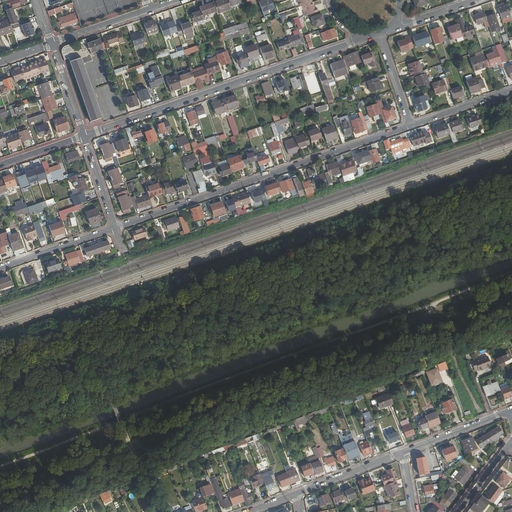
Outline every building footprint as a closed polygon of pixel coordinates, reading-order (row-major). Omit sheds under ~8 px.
[(15,24),(17,23),(12,9),(20,6),(20,5),(26,3),(24,0),(20,0),(18,1),(18,0),(5,5),(7,10),(6,10),(7,12),(6,12),(9,21),(11,25),(15,24)] [(217,15),(231,11),(229,6),(227,0),(220,0),(221,1),(213,4),(216,12),(217,15)] [(270,0),(260,0),(259,1),(264,16),(269,15),(267,10),(273,8),(270,0)] [(199,7),(201,12),(202,16),(216,12),(213,4),(213,3),(199,7)] [(305,17),(318,12),(317,8),(314,9),(312,3),(301,7),(305,17)] [(497,8),(501,18),(503,17),(508,15),(505,5),(497,8)] [(63,12),(61,7),(47,11),(49,16),(55,14),(55,15),(63,12)] [(198,26),(205,23),(202,16),(201,12),(190,15),(193,23),(197,22),(198,26)] [(484,12),(474,16),(477,24),(487,21),(486,18),(484,12)] [(77,22),(74,14),(59,19),(59,21),(61,27),(77,22)] [(314,27),(324,24),(321,14),(311,18),(314,27)] [(487,21),(491,33),(497,31),(497,33),(501,32),(495,15),(486,18),(487,21)] [(458,25),(462,36),(462,37),(473,34),(471,25),(466,27),(464,28),(461,17),(456,19),(458,25)] [(28,19),(20,22),(26,37),(35,34),(34,30),(33,26),(32,26),(31,22),(30,23),(28,19)] [(0,34),(0,36),(13,31),(11,28),(11,25),(9,21),(0,23),(0,34)] [(154,21),(144,24),(147,34),(157,31),(154,21)] [(177,32),(176,28),(173,21),(167,23),(170,34),(177,32)] [(236,26),(238,31),(245,29),(246,29),(252,27),(250,21),(236,26)] [(189,24),(176,28),(177,32),(178,36),(179,37),(184,35),(186,41),(194,38),(189,24)] [(447,28),(451,40),(462,36),(458,25),(447,28)] [(223,31),(224,36),(238,31),(236,26),(222,30),(223,31)] [(435,35),(438,43),(444,41),(445,45),(449,43),(447,36),(443,38),(441,33),(443,32),(441,27),(433,30),(435,35)] [(334,29),(324,32),(324,34),(326,34),(328,40),(336,37),(336,35),(337,34),(336,30),(334,31),(334,29)] [(225,38),(226,42),(240,37),(240,36),(238,31),(224,36),(225,38)] [(416,47),(430,42),(426,32),(412,37),(416,47)] [(103,39),(106,50),(110,48),(109,45),(119,41),(116,34),(116,33),(106,37),(106,38),(103,39)] [(135,34),(130,36),(134,46),(146,42),(143,33),(136,36),(135,34)] [(255,37),(257,42),(266,39),(265,33),(255,37)] [(287,39),(287,40),(290,48),(303,43),(301,37),(299,37),(298,35),(287,39)] [(61,50),(64,60),(69,59),(91,122),(101,118),(81,59),(87,56),(87,55),(91,54),(91,53),(103,49),(100,39),(87,44),(85,39),(82,40),(82,42),(80,43),(82,49),(74,52),(72,44),(62,47),(61,50)] [(279,52),(290,48),(287,40),(276,44),(279,52)] [(409,50),(405,40),(402,41),(397,43),(400,53),(409,50)] [(259,48),(264,61),(274,57),(270,44),(259,48)] [(495,46),(501,62),(505,61),(500,44),(495,46)] [(240,69),(250,66),(243,45),(235,48),(238,57),(235,57),(237,63),(238,63),(240,69)] [(258,56),(255,45),(244,48),(248,59),(258,56)] [(486,55),(486,57),(485,58),(486,62),(488,62),(488,63),(497,60),(498,65),(501,64),(499,60),(496,49),(492,50),(493,52),(486,55)] [(227,52),(216,55),(218,61),(220,60),(221,65),(230,62),(227,52)] [(345,64),(349,62),(350,66),(355,64),(354,61),(360,59),(358,52),(343,57),(345,64)] [(373,62),(364,66),(365,69),(370,68),(371,69),(375,67),(376,65),(371,52),(370,53),(373,62)] [(370,53),(361,56),(364,66),(373,62),(370,53)] [(470,59),(473,67),(486,63),(486,62),(485,58),(483,54),(470,59)] [(16,70),(11,72),(12,75),(13,77),(15,83),(24,80),(24,81),(32,78),(32,77),(41,74),(41,75),(50,72),(46,60),(41,61),(40,61),(37,62),(33,63),(34,64),(28,66),(29,67),(24,68),(24,67),(20,69),(20,68),(16,69),(16,70)] [(213,75),(220,72),(216,61),(208,64),(204,66),(205,70),(207,75),(213,73),(213,75)] [(348,73),(344,61),(330,66),(334,78),(348,73)] [(411,75),(422,71),(418,61),(408,65),(411,75)] [(136,67),(136,69),(138,73),(144,70),(142,64),(141,65),(136,67)] [(148,81),(151,90),(156,88),(155,86),(159,85),(164,83),(161,76),(161,77),(156,64),(155,65),(155,66),(150,68),(152,72),(150,73),(149,71),(148,71),(149,73),(147,74),(149,80),(148,81)] [(193,75),(205,70),(204,66),(191,70),(193,75)] [(193,75),(198,90),(203,88),(200,80),(208,77),(207,75),(205,70),(193,75)] [(183,71),(176,73),(177,76),(177,77),(179,81),(181,87),(189,84),(194,82),(193,79),(191,73),(185,75),(183,71)] [(429,84),(424,71),(422,71),(411,75),(409,76),(410,80),(414,79),(417,88),(425,85),(429,84)] [(321,84),(327,101),(332,99),(324,74),(318,76),(319,78),(321,84)] [(174,89),(181,87),(179,81),(177,77),(177,76),(166,80),(170,92),(174,90),(174,89)] [(15,83),(13,77),(3,81),(3,82),(4,85),(0,86),(0,87),(2,94),(7,93),(6,91),(13,88),(13,87),(16,86),(15,83)] [(293,82),(293,84),(294,86),(298,85),(298,86),(301,85),(299,80),(296,80),(295,77),(290,79),(291,83),(293,82)] [(380,81),(378,77),(373,79),(369,81),(366,82),(370,94),(383,89),(381,84),(380,85),(379,82),(380,81)] [(447,82),(445,78),(442,80),(442,81),(441,81),(443,86),(444,85),(446,90),(449,89),(447,82)] [(466,81),(471,94),(480,90),(477,81),(476,78),(466,81)] [(477,81),(480,90),(486,88),(483,79),(477,81)] [(280,82),(276,84),(277,87),(279,93),(288,90),(285,80),(280,82)] [(443,86),(441,81),(440,82),(436,83),(439,93),(446,91),(446,90),(444,85),(443,86)] [(52,95),(48,82),(39,85),(43,99),(52,95)] [(265,84),(261,85),(265,97),(272,94),(269,84),(266,85),(265,84)] [(454,89),(456,97),(464,95),(461,86),(454,89)] [(144,93),(143,90),(139,91),(137,92),(141,102),(144,101),(144,102),(147,101),(147,100),(150,99),(148,94),(147,92),(144,93)] [(57,109),(52,95),(43,99),(42,99),(47,112),(50,111),(57,109)] [(135,95),(126,98),(130,108),(138,105),(135,95)] [(238,107),(235,96),(221,100),(225,111),(238,107)] [(225,111),(221,100),(212,104),(216,115),(225,112),(225,111)] [(417,111),(429,107),(427,101),(415,105),(417,111)] [(382,104),(378,106),(383,121),(386,120),(386,121),(388,120),(396,118),(393,111),(392,107),(384,110),(382,104)] [(301,113),(315,108),(313,105),(300,110),(301,113)] [(327,109),(325,105),(315,108),(316,113),(327,109)] [(377,115),(379,114),(376,105),(366,108),(369,118),(372,117),(374,120),(378,119),(377,115)] [(25,111),(23,106),(16,108),(10,110),(11,114),(16,113),(16,114),(25,111)] [(204,114),(202,106),(195,109),(198,116),(204,114)] [(490,113),(494,125),(499,124),(500,125),(504,124),(499,110),(490,113)] [(9,111),(0,114),(0,117),(5,116),(6,121),(9,120),(8,115),(10,115),(9,111)] [(194,119),(195,122),(197,121),(194,111),(187,114),(189,121),(194,119)] [(475,117),(467,120),(471,129),(482,125),(478,115),(475,116),(475,117)] [(63,129),(64,130),(69,129),(65,116),(53,120),(57,131),(63,129)] [(234,136),(238,135),(232,116),(227,117),(234,136)] [(349,129),(352,128),(349,121),(347,116),(338,119),(337,117),(333,118),(337,128),(340,127),(342,127),(343,131),(342,131),(343,135),(345,135),(351,133),(349,129)] [(288,118),(274,122),(278,135),(285,132),(283,128),(285,128),(283,124),(289,122),(288,118)] [(364,131),(362,125),(359,118),(351,121),(353,129),(355,134),(364,131)] [(461,130),(458,121),(450,123),(453,133),(461,130)] [(172,134),(168,122),(156,126),(159,134),(167,131),(169,135),(172,134)] [(50,133),(49,129),(47,123),(45,124),(45,126),(37,129),(38,133),(44,131),(45,135),(50,133)] [(449,135),(446,124),(433,128),(437,139),(449,135)] [(322,130),(326,142),(337,138),(333,126),(322,130)] [(30,138),(28,129),(27,130),(27,127),(24,128),(25,130),(19,132),(22,141),(30,138)] [(263,134),(261,127),(247,132),(250,139),(263,134)] [(308,132),(311,142),(321,138),(318,129),(308,132)] [(149,143),(157,141),(153,130),(145,133),(149,143)] [(22,145),(18,133),(5,137),(7,144),(8,146),(9,151),(15,149),(14,147),(22,145)] [(413,146),(425,142),(425,144),(431,142),(428,133),(422,135),(421,133),(410,137),(413,146)] [(305,134),(295,138),(295,139),(298,148),(309,144),(305,134)] [(190,150),(185,136),(176,140),(181,153),(190,150)] [(214,136),(205,140),(207,146),(217,142),(220,141),(219,137),(218,136),(214,137),(214,136)] [(129,149),(125,139),(115,143),(119,153),(129,149)] [(298,148),(295,139),(285,143),(286,145),(289,155),(292,153),(296,152),(299,151),(298,148)] [(392,152),(404,148),(401,139),(389,143),(388,141),(383,142),(386,150),(390,148),(392,152)] [(115,153),(112,144),(110,145),(109,142),(106,143),(100,145),(105,159),(111,157),(114,156),(113,154),(115,153)] [(217,142),(207,146),(208,151),(219,147),(217,142)] [(274,142),(268,145),(272,156),(275,155),(276,159),(278,158),(279,160),(283,159),(281,155),(283,155),(282,152),(280,153),(276,142),(274,142)] [(378,156),(374,144),(370,145),(372,150),(368,152),(371,160),(372,163),(379,161),(378,157),(375,159),(374,157),(378,156)] [(243,165),(257,160),(257,159),(254,153),(253,147),(248,149),(250,154),(241,157),(243,165)] [(68,162),(80,159),(77,150),(66,154),(68,162)] [(359,164),(371,160),(368,152),(368,151),(364,153),(364,154),(356,156),(359,164)] [(191,164),(195,163),(197,163),(194,155),(182,159),(186,168),(190,167),(190,165),(191,164)] [(240,156),(233,159),(227,161),(228,165),(231,172),(244,168),(243,165),(241,157),(240,156)] [(257,159),(257,160),(259,165),(269,162),(267,156),(257,159)] [(137,161),(139,169),(145,167),(145,165),(141,166),(139,160),(137,161)] [(227,161),(227,160),(217,163),(218,168),(228,165),(227,161)] [(341,173),(344,180),(348,179),(346,173),(354,170),(354,168),(355,168),(352,161),(339,166),(340,168),(341,173)] [(328,172),(325,174),(327,181),(331,180),(330,176),(331,176),(332,176),(341,173),(340,168),(339,166),(338,162),(326,166),(328,172)] [(216,174),(213,163),(202,167),(206,177),(216,174)] [(51,173),(46,175),(49,185),(53,184),(52,180),(52,179),(55,178),(55,179),(56,178),(57,179),(59,179),(60,181),(64,179),(63,177),(64,177),(62,172),(60,165),(51,168),(52,173),(51,173)] [(228,165),(218,168),(222,179),(232,176),(231,172),(228,165)] [(42,166),(25,172),(26,174),(29,184),(46,178),(42,166)] [(111,181),(113,186),(119,184),(123,183),(118,167),(113,169),(107,171),(109,177),(111,176),(112,180),(111,181)] [(3,178),(7,189),(16,185),(12,174),(3,177),(3,178)] [(29,184),(26,174),(17,177),(21,189),(30,186),(29,184)] [(75,176),(69,178),(68,178),(70,183),(73,182),(73,184),(74,187),(76,190),(78,189),(80,194),(88,191),(86,187),(84,187),(83,184),(85,183),(86,183),(86,182),(86,181),(85,180),(84,180),(83,180),(83,179),(81,178),(80,174),(75,176)] [(201,174),(194,176),(197,183),(198,183),(204,181),(201,174)] [(312,180),(315,188),(326,184),(323,174),(320,175),(321,178),(312,180)] [(293,177),(300,197),(304,196),(298,178),(297,178),(296,176),(293,177)] [(174,183),(178,193),(189,189),(185,179),(174,183)] [(280,183),(283,193),(290,191),(292,196),(296,195),(291,179),(280,183)] [(131,181),(126,183),(128,192),(134,190),(131,181)] [(198,190),(200,193),(207,191),(204,181),(198,183),(200,189),(198,190)] [(302,184),(306,195),(314,192),(314,190),(313,188),(310,181),(302,184)] [(163,194),(163,195),(173,192),(170,182),(160,186),(163,193),(163,194)] [(148,194),(150,199),(155,197),(154,196),(163,193),(160,186),(159,183),(146,188),(146,189),(148,194)] [(268,196),(280,192),(277,183),(265,187),(268,196)] [(263,201),(266,200),(263,189),(262,188),(259,189),(259,190),(251,193),(255,203),(263,201)] [(247,193),(232,198),(235,208),(251,203),(247,193)] [(131,206),(133,205),(130,198),(130,196),(127,196),(126,194),(124,195),(118,197),(123,211),(129,209),(131,208),(131,206)] [(138,209),(152,204),(150,199),(148,194),(135,199),(134,197),(130,198),(133,205),(134,209),(138,208),(138,209)] [(224,213),(221,202),(210,206),(214,217),(224,213)] [(13,207),(15,212),(23,209),(28,208),(26,203),(13,207)] [(41,203),(28,208),(30,212),(33,211),(34,214),(44,211),(43,208),(41,203)] [(59,212),(62,220),(66,219),(65,214),(80,209),(78,205),(59,212)] [(204,218),(201,206),(190,210),(194,221),(204,218)] [(90,225),(101,221),(97,208),(85,212),(90,225)] [(225,213),(228,220),(238,216),(236,210),(225,213)] [(75,216),(67,218),(68,224),(70,223),(71,227),(77,225),(75,216)] [(165,224),(167,230),(168,232),(179,228),(175,218),(164,221),(165,224)] [(36,232),(40,242),(45,240),(38,221),(33,223),(33,224),(34,225),(36,232)] [(55,237),(63,235),(60,229),(62,228),(61,224),(57,225),(58,230),(53,231),(55,237)] [(38,237),(36,232),(34,225),(27,228),(27,227),(23,228),(28,241),(32,240),(31,239),(33,238),(38,237)] [(160,227),(157,228),(158,231),(159,235),(160,238),(161,240),(162,242),(165,241),(162,233),(160,227)] [(134,240),(143,237),(142,234),(146,233),(144,228),(132,232),(134,240)] [(3,247),(4,246),(9,245),(5,233),(0,235),(0,248),(3,248),(3,247)] [(19,247),(19,249),(24,247),(19,233),(8,236),(11,244),(13,249),(19,247)] [(96,245),(99,253),(111,249),(108,241),(96,245)] [(87,257),(99,253),(96,245),(84,249),(87,257)] [(81,263),(85,262),(83,256),(81,250),(65,256),(68,265),(77,262),(80,260),(81,263)] [(48,273),(61,268),(58,259),(45,263),(48,273)] [(24,272),(28,285),(39,281),(34,268),(24,272)] [(0,289),(12,286),(9,276),(0,279),(0,289)] [(511,366),(507,355),(496,360),(501,372),(511,367),(511,366)] [(478,372),(491,366),(487,357),(474,361),(474,360),(471,362),(475,372),(478,371),(478,372)] [(432,386),(442,382),(438,369),(427,373),(432,386)] [(483,388),(486,396),(490,394),(499,390),(496,382),(492,384),(490,381),(487,383),(488,386),(483,388)] [(393,404),(389,394),(377,399),(381,409),(393,404)] [(445,409),(446,413),(456,409),(452,398),(447,400),(448,401),(443,403),(445,409)] [(440,422),(436,412),(425,417),(425,419),(429,427),(429,428),(435,426),(434,424),(440,422)] [(366,428),(362,429),(366,438),(370,436),(369,434),(377,431),(374,424),(373,425),(371,420),(372,420),(370,416),(367,417),(368,418),(364,420),(365,422),(364,423),(366,428)] [(346,425),(345,421),(343,421),(342,419),(339,421),(340,423),(332,426),(334,431),(346,425)] [(429,427),(425,419),(418,422),(421,430),(429,427)] [(402,427),(406,437),(414,434),(410,424),(409,424),(402,427)] [(488,435),(492,443),(501,437),(500,436),(496,430),(488,435)] [(393,432),(386,434),(388,440),(390,444),(399,440),(396,431),(393,432)] [(159,432),(147,437),(150,445),(162,440),(159,432)] [(485,447),(492,443),(488,435),(480,440),(485,447)] [(248,442),(246,438),(234,443),(235,446),(236,447),(248,442)] [(475,450),(471,439),(463,442),(467,453),(475,450)] [(368,444),(367,441),(359,444),(364,455),(371,452),(368,444)] [(446,461),(449,460),(452,459),(457,457),(453,447),(442,452),(446,461)] [(346,455),(343,449),(335,452),(339,462),(343,461),(343,459),(347,458),(346,455)] [(346,455),(347,458),(349,465),(354,463),(351,453),(346,455)] [(335,463),(332,457),(327,459),(326,458),(323,459),(325,463),(326,462),(328,466),(335,463)] [(425,478),(443,475),(442,471),(429,473),(426,457),(417,459),(421,479),(425,478)] [(310,465),(313,473),(313,475),(322,471),(319,462),(310,465)] [(310,465),(309,464),(300,467),(304,476),(313,473),(310,465)] [(463,466),(458,473),(453,479),(456,481),(455,483),(457,484),(458,483),(463,486),(470,476),(467,474),(469,471),(463,466)] [(294,469),(286,472),(286,473),(290,484),(299,481),(294,469)] [(396,482),(398,481),(394,469),(387,471),(389,475),(381,477),(385,486),(386,486),(396,482)] [(269,476),(267,472),(260,474),(263,483),(271,479),(271,477),(270,477),(269,476)] [(290,484),(286,473),(277,476),(281,487),(290,484)] [(496,483),(504,489),(511,479),(504,473),(496,483)] [(263,483),(260,474),(248,479),(251,485),(252,489),(256,487),(255,486),(263,483)] [(209,480),(207,475),(205,476),(207,483),(204,484),(201,485),(198,486),(202,494),(208,492),(213,490),(209,480)] [(457,485),(443,475),(441,483),(444,484),(445,481),(455,488),(457,485)] [(232,505),(227,493),(222,495),(215,477),(209,480),(213,490),(217,501),(219,500),(223,509),(226,507),(229,506),(232,505)] [(251,485),(248,479),(247,477),(242,479),(246,487),(251,485)] [(364,480),(363,479),(358,481),(359,485),(363,495),(375,490),(370,478),(364,480)] [(271,479),(263,483),(264,484),(266,490),(275,487),(272,479),(271,479)] [(397,487),(396,482),(386,486),(390,498),(398,495),(396,488),(397,487)] [(242,483),(237,485),(239,489),(246,505),(250,503),(249,500),(252,499),(250,494),(247,495),(246,492),(246,493),(242,483)] [(485,498),(492,504),(502,491),(495,485),(485,498)] [(239,489),(227,493),(232,505),(243,501),(239,489)] [(353,489),(345,492),(348,500),(356,497),(353,489)] [(441,502),(448,507),(449,507),(457,496),(454,493),(455,492),(451,489),(441,502)] [(331,494),(335,504),(344,500),(345,503),(348,501),(348,500),(345,492),(341,493),(340,490),(331,494)] [(110,498),(108,493),(104,494),(105,496),(101,497),(103,501),(110,498)] [(321,507),(330,504),(327,495),(318,498),(321,507)] [(92,508),(98,505),(97,504),(99,503),(96,497),(90,500),(91,502),(90,503),(92,508)] [(475,503),(470,509),(474,511),(483,511),(490,503),(482,497),(477,505),(475,503)] [(203,498),(191,502),(194,511),(197,511),(207,509),(203,498)]
